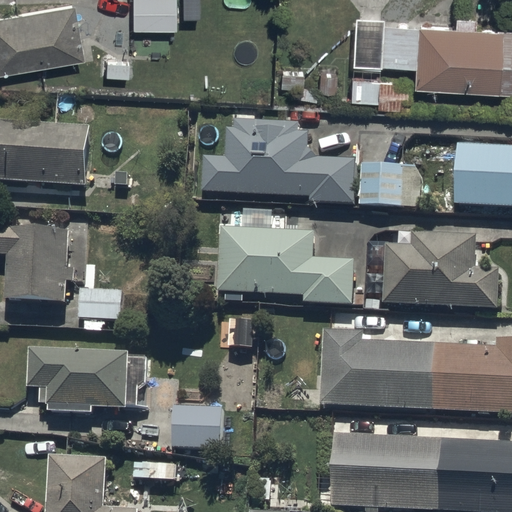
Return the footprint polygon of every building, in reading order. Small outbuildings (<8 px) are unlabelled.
[(73,0),(58,0),(0,10),(0,67),(83,52),(73,0)] [(174,0),(131,0),(132,28),(174,28),(174,0)] [(380,64),(384,64),(415,65),(414,88),(511,92),(511,27),(474,26),(474,17),(456,17),(456,25),(384,22),(384,17),(353,17),(353,67),(380,67),(380,64)] [(303,72),(280,72),(281,87),(296,87),(296,99),(316,99),(316,88),(303,88),(303,72)] [(405,78),(350,77),(350,100),(378,100),(378,107),(404,108),(405,78)] [(113,98),(98,98),(98,115),(113,116),(113,98)] [(233,108),(232,131),(228,131),(227,160),(205,160),(204,195),(311,200),(311,206),(355,208),(357,162),(318,161),(311,151),(311,136),(301,136),(301,126),(259,124),(260,109),(233,108)] [(93,126),(0,120),(0,181),(89,187),(93,126)] [(511,153),(459,151),(456,210),(511,211),(511,153)] [(423,179),(417,170),(360,167),(359,209),(422,211),(423,179)] [(154,176),(116,174),(115,209),(153,210),(154,176)] [(183,219),(183,185),(161,186),(161,218),(183,219)] [(72,230),(0,226),(0,255),(9,256),(7,301),(68,304),(69,282),(76,282),(76,269),(70,269),(72,230)] [(315,234),(222,232),(220,298),(307,301),(306,307),(353,308),(354,263),(314,262),(315,234)] [(386,249),(384,308),(499,312),(500,274),(478,274),(479,239),(414,237),(413,250),(386,249)] [(122,293),(80,292),(80,323),(121,324),(122,293)] [(324,333),(321,409),(511,417),(511,342),(497,342),(496,351),(363,346),(364,335),(324,333)] [(129,353),(31,348),(29,388),(43,388),(42,403),(126,406),(129,353)] [(222,411),(174,410),(174,451),(221,453),(222,411)] [(511,511),(511,442),(337,432),(333,502),(495,511),(511,511)] [(108,458),(50,455),(46,511),(138,511),(139,510),(105,508),(108,458)]
